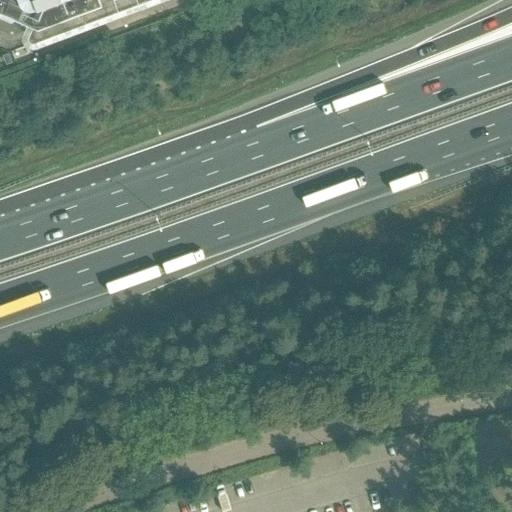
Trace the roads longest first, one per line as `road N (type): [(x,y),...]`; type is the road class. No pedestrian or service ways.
road 1 (motorway): [(0,305),(511,125)]
road 2 (unclassified): [(511,398),(396,410),(33,511)]
road 3 (motorway): [(511,14),(260,147)]
road 4 (motorway): [(260,147),(0,238)]
road 5 (motorway): [(511,57),(260,147)]
